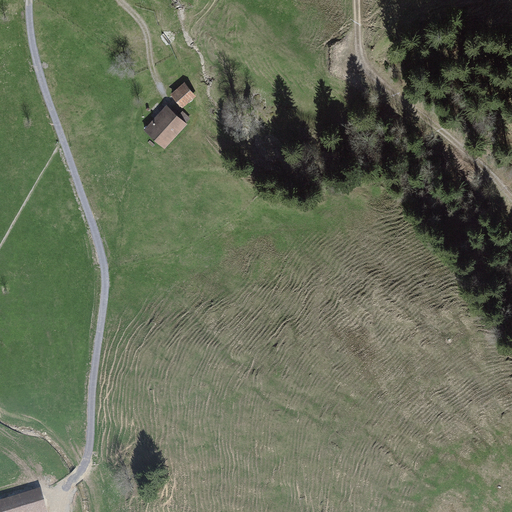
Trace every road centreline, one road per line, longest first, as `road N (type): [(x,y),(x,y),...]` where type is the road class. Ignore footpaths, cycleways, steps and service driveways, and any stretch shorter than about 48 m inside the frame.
road 1 (track): [(60,143),(97,244),(98,280),(80,469),(59,489),(59,511)]
road 2 (track): [(357,0),(369,70),(511,198)]
road 3 (track): [(218,0),(194,29),(182,72),(159,87),(143,23),(119,0)]
road 4 (track): [(29,0),(37,69),(60,143)]
